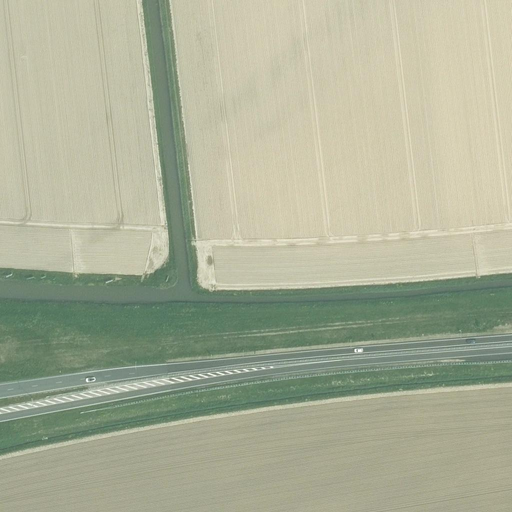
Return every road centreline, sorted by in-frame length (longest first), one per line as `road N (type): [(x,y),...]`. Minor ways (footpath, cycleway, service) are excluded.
road 1 (trunk): [(0,418),(285,370),(511,350)]
road 2 (trunk): [(511,340),(0,393)]
